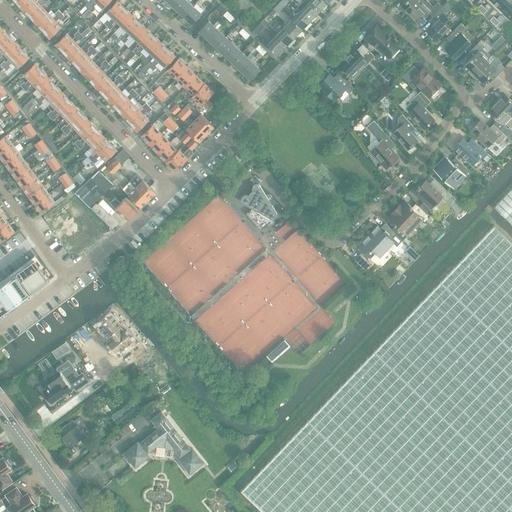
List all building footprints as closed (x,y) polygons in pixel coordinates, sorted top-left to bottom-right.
[(17,0),(15,2),(16,3),(22,10),(32,0),(17,0)] [(32,0),(22,10),(29,17),(46,0),(37,0),(36,1),(34,0),(32,0)] [(46,0),(29,17),(36,24),(47,14),(42,8),(45,4),(47,6),(51,2),(48,0),(46,0)] [(84,0),(88,3),(85,6),(88,9),(88,10),(97,0),(84,0)] [(100,13),(111,0),(97,0),(88,10),(91,12),(95,8),(100,13)] [(166,0),(174,8),(182,0),(166,0)] [(182,0),(174,8),(183,16),(193,6),(186,0),(182,0)] [(304,0),(296,8),(310,21),(318,13),(304,0)] [(321,0),(304,0),(318,13),(326,5),(321,0)] [(407,0),(401,7),(410,16),(423,2),(423,1),(421,0),(407,0)] [(433,18),(442,8),(438,3),(433,7),(426,0),(424,0),(423,1),(423,2),(410,16),(418,24),(428,13),(433,18)] [(490,0),(488,2),(495,8),(502,0),(490,0)] [(511,0),(502,0),(495,8),(501,15),(503,13),(502,13),(511,2),(511,0)] [(106,13),(103,16),(108,20),(104,24),(107,26),(107,27),(124,8),(117,1),(106,13)] [(511,2),(502,13),(503,13),(509,19),(511,15),(511,2)] [(85,6),(78,13),(81,16),(88,9),(85,6)] [(192,25),(201,14),(193,6),(183,16),(192,25)] [(282,13),(280,11),(281,10),(277,6),(274,9),(280,15),(282,13)] [(124,8),(107,27),(110,29),(112,27),(117,31),(121,26),(131,15),(124,8)] [(288,16),(291,20),(302,30),(310,21),(296,8),(288,16)] [(436,42),(448,30),(452,25),(443,17),(447,13),(442,8),(430,21),(434,25),(426,33),(436,42)] [(88,9),(81,16),(84,19),(91,12),(88,10),(88,9)] [(47,14),(36,24),(43,31),(61,14),(58,10),(55,14),(51,10),(47,14)] [(61,14),(43,31),(50,39),(61,28),(55,22),(59,19),(60,20),(61,19),(64,17),(61,14)] [(122,33),(118,38),(121,41),(139,22),(132,16),(131,15),(121,26),(121,27),(126,32),(123,35),(122,33)] [(291,20),(283,28),(294,38),(302,30),(291,20)] [(208,21),(198,31),(207,39),(217,29),(213,25),(208,21)] [(217,21),(213,25),(217,29),(221,24),(217,21)] [(107,26),(104,24),(102,22),(96,29),(100,33),(107,26)] [(139,22),(121,41),(124,43),(128,39),(127,38),(130,35),(135,40),(146,29),(139,22)] [(445,49),(448,52),(455,59),(470,43),(460,34),(465,28),(461,24),(449,36),(453,40),(445,49)] [(400,46),(382,30),(381,31),(376,26),(365,38),(367,40),(369,38),(372,41),(371,42),(389,58),(400,46)] [(283,28),(275,37),(285,47),(294,38),(283,28)] [(0,44),(8,36),(2,29),(0,30),(0,44)] [(136,54),(136,55),(153,36),(146,29),(135,40),(138,43),(135,46),(136,47),(132,51),(136,54)] [(207,39),(216,47),(225,37),(217,29),(207,39)] [(67,34),(55,45),(62,52),(81,34),(78,31),(74,35),(75,36),(71,39),(67,34)] [(80,41),(84,37),(81,34),(62,52),(69,59),(80,49),(75,43),(79,40),(80,41)] [(0,50),(4,54),(15,43),(8,36),(0,44),(0,50)] [(139,57),(143,53),(141,52),(144,49),(150,54),(161,43),(153,36),(136,55),(139,57)] [(216,47),(216,48),(224,55),(234,45),(225,37),(216,47)] [(267,45),(277,55),(285,47),(275,37),(267,45)] [(4,61),(0,65),(3,68),(22,51),(15,43),(4,54),(9,60),(6,62),(4,61)] [(155,59),(152,62),(151,61),(147,65),(150,68),(168,50),(161,43),(150,54),(155,59)] [(363,68),(374,57),(362,44),(356,50),(355,49),(350,54),(348,53),(338,63),(350,76),(361,66),(363,68)] [(473,57),(463,67),(472,76),(487,60),(490,56),(482,48),(483,48),(478,44),(469,54),(473,57)] [(224,55),(224,56),(233,64),(242,53),(234,45),(224,55)] [(89,51),(85,54),(80,49),(69,59),(76,67),(95,49),(91,46),(87,49),(89,51)] [(93,56),(98,52),(95,49),(76,67),(83,74),(94,63),(88,57),(92,54),(93,56)] [(153,71),(157,67),(161,71),(164,68),(165,68),(175,57),(168,50),(150,68),(153,71)] [(17,69),(29,58),(22,51),(3,68),(6,71),(10,67),(9,66),(12,63),(17,69)] [(233,64),(241,72),(251,62),(247,58),(242,53),(233,64)] [(115,56),(108,63),(89,81),(96,88),(108,78),(102,72),(106,68),(107,70),(118,60),(115,56)] [(487,60),(472,76),(481,84),(489,76),(491,74),(495,78),(496,77),(502,70),(504,68),(500,64),(491,56),(490,56),(487,60)] [(178,59),(167,70),(176,79),(187,68),(178,59)] [(102,65),(99,68),(94,63),(83,74),(89,81),(108,63),(105,60),(101,64),(102,65)] [(250,80),(260,70),(251,62),(241,72),(250,80)] [(24,81),(20,85),(23,89),(41,71),(34,64),(23,74),(29,80),(26,83),(24,81)] [(440,86),(423,69),(419,73),(413,66),(401,77),(408,84),(412,80),(428,97),(440,86)] [(176,79),(185,87),(196,76),(187,68),(176,79)] [(41,71),(23,89),(26,92),(30,88),(29,87),(32,83),(37,89),(48,78),(42,71),(41,71)] [(116,80),(113,83),(108,78),(96,88),(103,95),(122,78),(119,74),(115,78),(116,80)] [(354,89),(339,75),(335,80),(329,75),(318,85),(323,89),(322,90),(331,99),(332,98),(334,101),(344,90),(349,94),(354,89)] [(193,95),(192,97),(204,84),(196,76),(185,87),(193,95)] [(38,89),(33,93),(37,97),(34,100),(36,103),(55,86),(49,79),(48,78),(37,89),(38,89)] [(121,84),(125,81),(122,78),(103,95),(110,103),(121,92),(116,86),(119,83),(121,84)] [(208,110),(213,105),(207,100),(213,93),(204,84),(192,97),(201,106),(203,104),(208,110)] [(55,86),(36,103),(37,103),(39,106),(41,105),(43,103),(44,102),(43,101),(46,98),(51,103),(62,93),(55,86)] [(160,87),(154,93),(158,98),(164,92),(160,87)] [(125,89),(121,92),(110,103),(117,110),(136,92),(135,92),(132,89),(128,93),(125,89)] [(134,99),(138,95),(136,92),(117,110),(124,117),(138,103),(134,99)] [(162,102),(168,96),(164,92),(158,98),(162,102)] [(420,92),(417,95),(428,106),(430,103),(420,92)] [(51,110),(47,114),(50,118),(69,100),(62,93),(51,103),(56,109),(53,112),(51,110)] [(511,100),(505,94),(496,103),(509,115),(511,117),(511,100)] [(411,104),(405,109),(423,129),(433,120),(423,110),(428,106),(417,95),(410,102),(411,104)] [(385,96),(379,101),(387,109),(392,103),(385,96)] [(36,103),(34,100),(32,99),(24,106),(29,111),(36,103)] [(12,100),(5,105),(9,110),(16,105),(12,100)] [(69,100),(50,118),(53,121),(57,117),(56,115),(59,112),(65,118),(76,107),(69,100)] [(146,103),(142,107),(138,103),(124,117),(130,124),(149,107),(146,103)] [(488,111),(498,120),(493,124),(504,134),(508,129),(504,125),(507,121),(505,119),(509,115),(496,103),(488,111)] [(13,115),(19,110),(16,105),(9,110),(13,115)] [(181,110),(176,105),(170,110),(175,115),(181,110)] [(193,112),(187,106),(182,111),(188,117),(193,112)] [(65,125),(61,129),(64,132),(82,115),(76,108),(76,107),(65,118),(70,123),(66,126),(65,125)] [(148,113),(152,109),(149,107),(130,124),(137,132),(149,121),(143,115),(147,112),(148,113)] [(178,115),(184,121),(188,117),(182,111),(178,115)] [(82,115),(64,132),(67,135),(71,131),(70,130),(73,127),(78,132),(89,122),(83,115),(82,115)] [(214,127),(201,115),(193,122),(207,135),(214,127)] [(408,151),(418,141),(408,130),(412,127),(402,115),(398,119),(396,127),(398,129),(392,134),(408,151)] [(169,117),(163,124),(168,128),(174,122),(169,117)] [(382,131),(373,121),(365,128),(379,143),(371,150),(380,160),(378,162),(385,169),(398,158),(387,146),(392,142),(382,131)] [(499,143),(506,136),(504,134),(493,124),(489,129),(480,121),(471,130),(487,146),(493,140),(496,143),(499,143)] [(78,139),(74,143),(77,147),(96,129),(90,122),(89,122),(78,132),(79,132),(83,137),(80,141),(78,139)] [(173,132),(178,126),(174,122),(168,128),(173,132)] [(186,130),(199,142),(207,135),(193,122),(186,130)] [(29,123),(22,128),(26,133),(32,128),(29,123)] [(152,125),(141,136),(150,145),(161,134),(152,125)] [(30,138),(36,134),(32,128),(26,133),(30,138)] [(96,129),(77,147),(80,150),(84,146),(83,144),(86,141),(92,146),(92,147),(103,136),(96,129)] [(48,133),(44,137),(50,145),(55,140),(48,133)] [(191,138),(186,133),(181,140),(185,144),(191,138)] [(150,145),(158,154),(169,143),(161,134),(150,145)] [(6,135),(0,138),(0,151),(12,143),(6,135)] [(92,154),(88,158),(91,161),(110,144),(103,136),(92,147),(92,146),(88,150),(92,154)] [(463,138),(453,148),(471,164),(478,156),(479,157),(480,156),(482,157),(487,152),(472,138),(468,142),(463,138)] [(192,149),(197,144),(193,139),(187,146),(189,148),(183,154),(179,150),(178,151),(166,162),(175,171),(192,154),(192,152),(192,149)] [(41,140),(35,145),(38,150),(45,145),(41,140)] [(52,142),(50,145),(55,153),(59,149),(52,142)] [(0,151),(0,157),(3,162),(18,152),(12,143),(0,151)] [(178,151),(169,143),(158,154),(166,162),(178,151)] [(110,144),(91,161),(94,164),(98,168),(106,161),(117,151),(110,144)] [(42,155),(49,150),(45,145),(38,150),(42,155)] [(123,149),(114,157),(116,160),(121,165),(130,156),(123,148),(123,149)] [(38,150),(33,153),(39,162),(43,159),(51,153),(49,150),(42,155),(38,150)] [(3,162),(3,163),(9,171),(24,160),(18,152),(3,162)] [(54,157),(47,162),(50,167),(57,162),(54,157)] [(434,171),(448,184),(451,187),(463,174),(465,176),(467,177),(469,177),(470,176),(471,175),(471,173),(470,172),(469,171),(455,158),(451,162),(447,158),(434,171)] [(9,171),(10,171),(16,179),(30,168),(24,160),(9,171)] [(121,165),(116,160),(111,164),(117,170),(122,166),(121,165)] [(54,172),(61,167),(57,162),(50,167),(54,172)] [(107,168),(112,174),(117,170),(111,164),(107,168)] [(16,179),(22,188),(37,177),(30,168),(16,179)] [(108,190),(113,185),(113,184),(112,185),(99,171),(75,193),(90,207),(108,190)] [(78,172),(74,177),(80,184),(85,179),(78,172)] [(65,173),(59,178),(63,183),(69,179),(65,173)] [(22,188),(28,196),(43,185),(37,177),(22,188)] [(132,184),(136,188),(135,188),(148,201),(155,193),(142,181),(138,177),(132,184)] [(66,189),(73,184),(69,179),(63,183),(66,189)] [(446,203),(448,201),(452,197),(448,193),(435,180),(430,184),(427,181),(416,192),(424,200),(425,204),(431,210),(442,199),(446,203)] [(63,183),(61,185),(67,193),(76,187),(73,184),(66,189),(63,183)] [(242,198),(241,199),(242,200),(242,201),(242,202),(243,202),(244,203),(256,210),(253,213),(262,224),(270,218),(271,218),(272,218),(273,218),(274,218),(275,217),(276,217),(276,216),(277,215),(277,214),(280,217),(285,213),(285,212),(274,199),(273,199),(271,201),(272,199),(271,197),(269,196),(267,195),(265,196),(261,189),(261,187),(261,186),(260,186),(260,185),(259,185),(259,184),(258,184),(257,184),(256,184),(255,184),(255,185),(254,185),(253,186),(253,187),(253,188),(253,191),(248,196),(248,195),(247,195),(246,195),(245,195),(244,195),(243,196),(242,197),(242,198)] [(28,196),(34,204),(49,194),(43,185),(28,196)] [(128,196),(141,208),(148,201),(135,188),(134,189),(130,185),(125,190),(129,194),(128,196)] [(40,213),(55,202),(49,194),(34,204),(40,213)] [(125,198),(121,202),(120,203),(115,198),(110,203),(115,208),(128,221),(139,210),(125,198)] [(418,216),(425,223),(427,220),(430,217),(419,206),(415,211),(404,201),(401,205),(400,204),(395,209),(411,224),(418,216)] [(99,205),(95,205),(91,209),(112,229),(118,223),(99,205)] [(406,237),(411,232),(407,228),(411,224),(395,209),(391,213),(392,214),(388,218),(398,228),(394,232),(403,240),(404,239),(406,237)] [(403,240),(394,232),(385,223),(380,228),(377,225),(369,232),(387,249),(394,242),(398,246),(403,240)] [(8,224),(0,229),(0,241),(0,242),(14,232),(8,224)] [(241,490),(240,491),(242,492),(262,511),(511,511),(511,244),(492,226),(448,272),(326,400),(241,490)] [(356,246),(369,258),(374,253),(379,258),(387,249),(369,232),(356,246)] [(409,246),(405,251),(415,260),(419,256),(409,246)] [(355,259),(365,269),(371,264),(361,254),(355,259)] [(0,315),(33,292),(31,289),(34,287),(36,289),(50,280),(34,259),(3,282),(1,279),(0,280),(0,315)] [(116,319),(102,331),(110,340),(108,341),(114,347),(113,348),(120,357),(124,354),(125,356),(137,346),(136,344),(129,335),(128,335),(123,329),(124,328),(116,319)] [(285,339),(266,356),(272,362),(291,345),(285,339)] [(44,392),(43,393),(46,398),(48,398),(51,402),(61,395),(62,397),(63,396),(64,397),(68,394),(67,393),(72,390),(71,389),(74,387),(70,381),(79,375),(73,367),(61,375),(59,371),(46,380),(51,386),(43,391),(44,392)] [(134,398),(111,416),(119,426),(142,408),(134,398)] [(202,464),(202,460),(193,449),(192,450),(162,412),(155,418),(161,426),(140,444),(138,442),(127,451),(126,456),(133,465),(138,465),(147,458),(148,454),(152,450),(157,446),(174,448),(177,453),(181,458),(181,462),(188,471),(192,472),(202,464)] [(73,420),(60,430),(63,435),(62,436),(63,438),(62,440),(64,442),(66,442),(67,444),(69,443),(71,446),(80,439),(83,443),(88,438),(86,435),(90,432),(79,417),(74,421),(73,420)] [(105,439),(101,434),(92,441),(96,446),(105,439)] [(11,470),(9,467),(10,466),(7,461),(5,462),(3,458),(0,460),(0,487),(2,490),(13,483),(8,476),(7,477),(6,474),(11,470)] [(234,474),(241,468),(235,462),(228,467),(234,474)] [(8,511),(27,511),(36,506),(33,503),(34,502),(31,497),(30,498),(27,494),(22,498),(20,496),(21,495),(17,488),(5,496),(12,505),(6,509),(8,511)]
